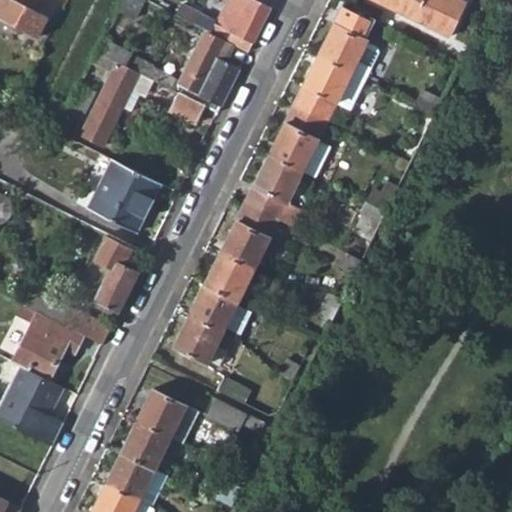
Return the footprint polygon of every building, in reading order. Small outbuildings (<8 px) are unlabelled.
[(0,0),(0,15),(37,36),(48,15),(36,8),(39,0),(0,0)] [(122,0),(117,9),(132,15),(140,0),(122,0)] [(180,0),(173,13),(205,29),(236,44),(247,51),(270,5),(260,0),(225,0),(223,6),(215,19),(208,15),(180,0)] [(454,0),(368,0),(446,38),(463,4),(454,0)] [(215,2),(208,15),(215,19),(223,6),(215,2)] [(341,11),(316,61),(350,77),(364,84),(377,58),(375,53),(358,43),(367,24),(341,11)] [(205,29),(177,84),(219,106),(239,67),(227,61),(236,44),(205,29)] [(102,38),(99,44),(105,47),(107,43),(108,41),(102,38)] [(99,44),(96,50),(151,77),(153,72),(155,68),(107,43),(105,47),(99,44)] [(34,47),(30,54),(37,57),(41,50),(34,47)] [(112,70),(81,133),(104,144),(122,108),(132,113),(143,89),(150,93),(156,80),(151,77),(96,50),(91,59),(112,70)] [(316,61),(292,109),(326,126),(350,77),(316,61)] [(153,72),(151,77),(156,80),(178,90),(202,103),(217,111),(219,106),(177,84),(153,72)] [(79,82),(68,102),(83,110),(94,90),(79,82)] [(178,90),(168,109),(193,122),(202,103),(178,90)] [(421,96),(414,110),(433,119),(440,105),(421,96)] [(53,97),(43,113),(57,121),(66,104),(53,97)] [(292,109),(268,158),(302,175),(326,126),(292,109)] [(43,113),(39,120),(54,127),(55,125),(57,121),(43,113)] [(113,155),(89,204),(137,228),(162,179),(113,155)] [(268,158),(243,207),(277,224),(302,175),(268,158)] [(243,207),(218,256),(252,273),(277,224),(243,207)] [(106,230),(93,256),(108,264),(92,297),(118,310),(138,269),(124,262),(133,244),(106,230)] [(340,255),(334,269),(354,279),(360,266),(340,255)] [(218,256),(202,289),(236,305),(252,273),(218,256)] [(23,293),(21,300),(65,322),(73,306),(34,286),(28,296),(23,293)] [(202,289),(187,320),(221,336),(236,305),(202,289)] [(73,306),(65,322),(102,341),(111,325),(73,306)] [(36,310),(10,361),(18,365),(47,380),(62,347),(73,352),(82,334),(36,310)] [(187,320),(173,349),(206,366),(221,336),(187,320)] [(18,365),(0,400),(0,416),(51,443),(63,420),(45,411),(52,399),(57,402),(65,389),(47,380),(18,365)] [(221,382),(214,396),(240,409),(248,395),(221,382)] [(152,394),(135,426),(169,442),(185,411),(152,394)] [(211,403),(203,419),(236,436),(245,420),(211,403)] [(185,411),(169,442),(181,449),(197,417),(185,411)] [(135,426),(119,459),(152,475),(169,442),(135,426)] [(119,459),(103,489),(137,506),(152,475),(119,459)] [(103,489),(91,511),(149,511),(137,506),(103,489)] [(0,495),(0,511),(16,511),(19,506),(0,495)]
